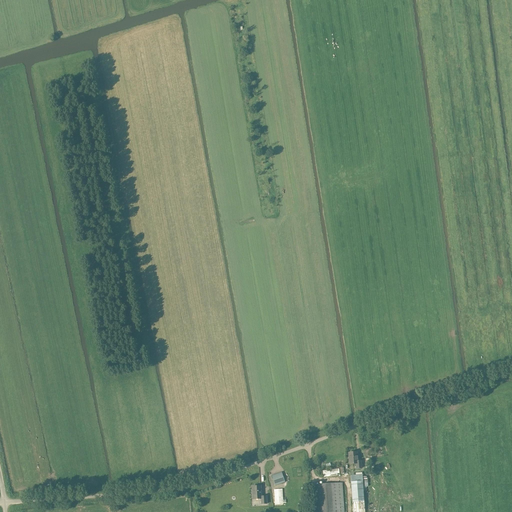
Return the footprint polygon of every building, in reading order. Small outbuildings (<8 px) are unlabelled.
[(361,461),(357,462),(357,453),(349,453),(349,464),(356,463),(356,469),(361,469),(361,461)] [(282,472),(272,476),(275,486),(285,482),(282,472)] [(367,511),(366,511),(364,473),(352,474),(354,511),(371,511),(367,511)] [(315,511),(344,511),(342,483),(314,485),(315,511)] [(261,499),(261,504),(267,504),(266,497),(261,497),(260,487),(252,487),(253,500),(261,499)] [(275,505),(283,504),(282,489),(274,489),(275,505)]
